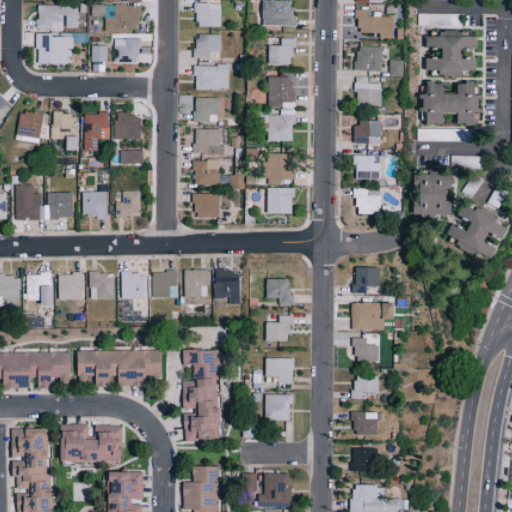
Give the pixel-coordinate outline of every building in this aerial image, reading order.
[(294,1),(262,0),(262,25),(293,26),(294,1)] [(221,26),(221,3),(195,3),(195,26),(221,26)] [(91,16),(105,16),(105,30),(139,31),(140,5),(92,4),(91,16)] [(37,5),(37,29),(64,29),(64,27),(78,27),(78,5),(37,5)] [(356,32),(379,33),(379,38),(393,39),(393,16),(369,16),(369,9),(356,9),(356,32)] [(417,26),(462,27),(462,14),(417,13),(417,26)] [(427,49),(445,49),(445,59),(427,59),(426,71),(441,71),(441,76),(464,77),(464,71),(477,72),(478,60),(463,59),(464,49),(478,50),(478,38),(465,37),(465,33),(427,32),(427,49)] [(72,35),(37,34),(36,63),(68,64),(68,49),(72,49),(72,35)] [(221,34),(195,34),(195,58),(209,58),(209,52),(220,52),(221,34)] [(114,62),(139,62),(139,39),(114,38),(114,62)] [(268,45),(268,64),(293,65),(293,39),(281,38),(281,46),(268,45)] [(106,46),(92,46),(92,72),(106,71),(106,46)] [(381,47),(356,47),(356,71),(381,71),(381,47)] [(403,61),(389,61),(389,77),(403,77),(403,61)] [(194,89),(228,90),(229,65),(194,65),(194,89)] [(268,76),(268,107),(280,107),(280,115),(261,115),(261,141),(294,141),(295,76),(268,76)] [(381,83),(356,83),(355,106),(380,106),(381,83)] [(476,83),(459,83),(460,95),(446,95),(445,83),(421,84),(421,100),(424,100),(425,108),(420,108),(420,124),(445,123),(445,115),(459,115),(459,126),(475,125),(475,113),(480,113),(480,95),(477,95),(476,83)] [(209,122),(209,114),(220,115),(220,98),(194,97),(194,122),(209,122)] [(43,113),(20,111),(17,135),(40,138),(43,113)] [(76,134),(76,113),(51,113),(51,139),(65,139),(65,134),(76,134)] [(109,113),(84,113),(83,151),(96,151),(97,139),(108,139),(109,113)] [(114,139),(140,139),(141,115),(115,114),(114,139)] [(381,121),(356,121),(355,143),(380,144),(381,121)] [(224,154),(224,146),(220,146),(220,130),(194,129),(193,154),(224,154)] [(67,151),(79,150),(79,137),(67,137),(67,151)] [(143,151),(120,150),(120,164),(142,165),(143,151)] [(292,179),(293,154),(267,154),(267,162),(265,162),(264,185),(281,185),(281,179),(292,179)] [(356,180),(380,179),(380,156),(355,156),(356,180)] [(194,184),(219,184),(218,160),(193,160),(194,184)] [(415,175),(415,215),(453,215),(453,201),(449,201),(449,189),(454,189),(454,175),(438,175),(438,170),(430,170),(430,175),(415,175)] [(229,189),(243,189),(243,173),(228,173),(229,189)] [(72,193),(44,193),(33,193),(33,184),(15,185),(15,219),(72,218),(72,193)] [(293,214),(293,188),(267,188),(267,214),(293,214)] [(380,215),(381,190),(356,189),(355,214),(380,215)] [(122,191),(122,197),(115,197),(116,217),(140,216),(139,191),(122,191)] [(82,192),(82,217),(106,217),(106,192),(82,192)] [(219,194),(194,193),(194,218),(219,218),(219,194)] [(492,260),(497,248),(486,243),(490,234),(503,240),(508,229),(497,223),(499,218),(467,203),(461,216),(474,221),(469,231),(453,224),(448,235),(459,240),(457,244),(492,260)] [(380,267),(354,266),(354,292),(367,293),(367,285),(379,286),(380,267)] [(184,296),(207,296),(207,269),(184,269),(184,296)] [(177,297),(176,270),(152,271),(153,297),(177,297)] [(229,304),(239,304),(240,270),(214,270),(214,298),(229,298),(229,304)] [(113,272),(89,272),(90,298),(114,298),(113,272)] [(121,297),(146,297),(146,272),(121,273),(121,297)] [(41,305),(52,304),(51,273),(25,273),(26,300),(41,299),(41,305)] [(58,273),(58,299),(82,298),(82,273),(58,273)] [(20,299),(19,275),(0,275),(0,305),(2,305),(2,300),(20,299)] [(292,279),(267,278),(266,297),(279,297),(279,305),(291,305),(292,279)] [(128,320),(148,321),(148,314),(139,314),(140,303),(147,303),(147,298),(136,298),(136,311),(128,311),(128,320)] [(351,329),(384,330),(384,318),(395,318),(395,303),(352,302),(351,329)] [(291,341),(291,315),(279,315),(279,321),(266,321),(266,340),(291,341)] [(367,344),(367,338),(352,337),(351,348),(356,348),(356,360),(378,361),(379,345),(367,344)] [(185,440),(220,439),(217,377),(220,377),(218,349),(183,350),(184,364),(193,364),(194,380),(182,380),(183,411),(184,411),(185,440)] [(77,350),(77,377),(96,377),(96,386),(111,386),(111,375),(118,375),(118,385),(146,386),(146,374),(161,374),(161,350),(77,350)] [(70,351),(0,351),(0,378),(3,379),(3,387),(31,387),(31,377),(38,377),(38,387),(54,387),(53,381),(70,380),(70,351)] [(265,376),(279,376),(279,383),(293,384),(294,358),(266,357),(265,376)] [(365,398),(365,391),(378,391),(378,375),(354,375),(353,398),(365,398)] [(264,419),(291,420),(291,394),(265,394),(264,419)] [(378,434),(378,411),(353,411),(353,434),(378,434)] [(63,460),(122,462),(123,425),(95,424),(95,436),(87,436),(88,424),(64,424),(63,460)] [(16,511),(52,511),(52,472),(48,473),(47,427),(11,428),(12,458),(13,477),(16,477),(16,491),(16,511)] [(351,469),(375,470),(376,447),(352,447),(351,469)] [(218,511),(219,466),(193,466),(192,481),(183,481),(183,509),(193,509),(193,511),(218,511)] [(144,511),(145,502),(143,501),(144,471),(112,471),(110,511),(144,511)] [(290,473),(264,473),(264,494),(259,493),(258,505),(290,506),(290,473)] [(351,511),(398,511),(398,498),(377,498),(377,484),(351,484),(351,511)]
